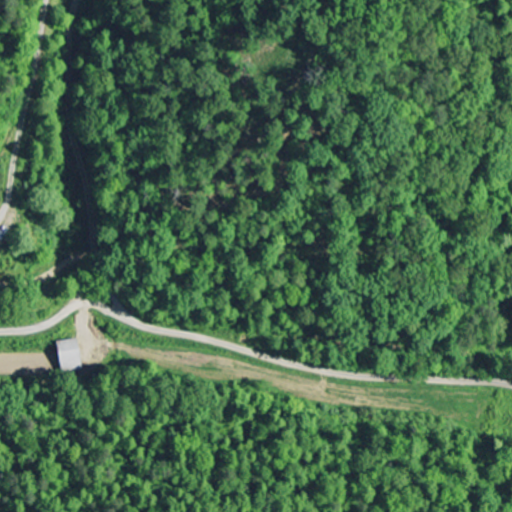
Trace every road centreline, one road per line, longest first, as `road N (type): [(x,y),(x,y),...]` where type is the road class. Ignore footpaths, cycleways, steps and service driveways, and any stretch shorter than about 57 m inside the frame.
road 1 (residential): [(511,386),(315,369),(136,325),(89,304),(44,326),(0,331)]
road 2 (residential): [(365,376),(177,0)]
